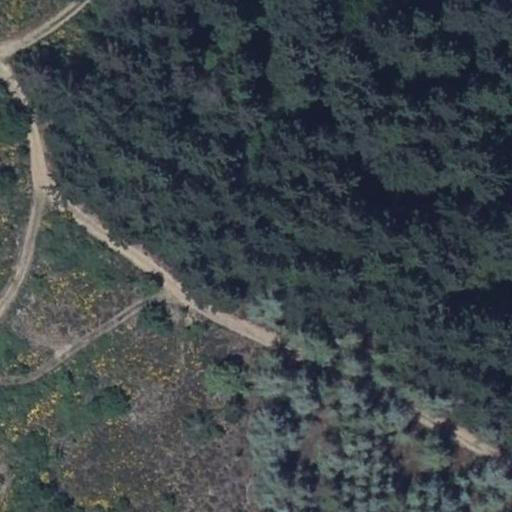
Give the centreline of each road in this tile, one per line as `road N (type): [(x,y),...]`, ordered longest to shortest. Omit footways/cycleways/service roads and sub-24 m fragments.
road 1 (track): [(511,469),(349,373),(170,294),(96,232),(37,199),(25,119),(0,80)]
road 2 (track): [(0,386),(26,379),(170,294)]
